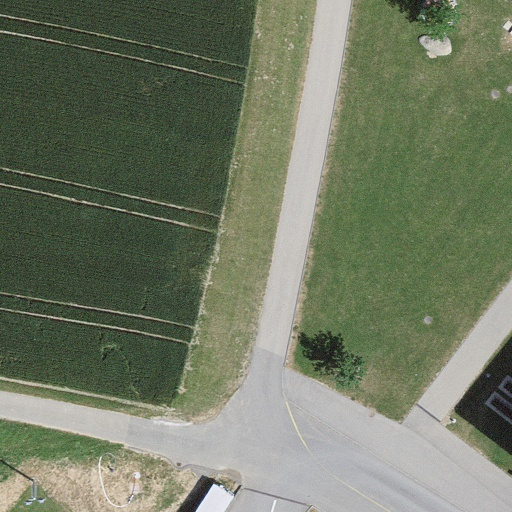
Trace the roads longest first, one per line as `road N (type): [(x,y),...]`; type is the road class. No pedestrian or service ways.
road 1 (track): [(301,479),(275,428),(264,358),(326,0)]
road 2 (residential): [(369,511),(256,458),(0,399)]
